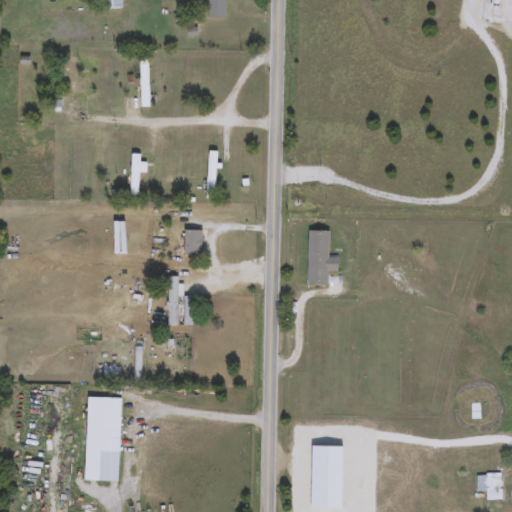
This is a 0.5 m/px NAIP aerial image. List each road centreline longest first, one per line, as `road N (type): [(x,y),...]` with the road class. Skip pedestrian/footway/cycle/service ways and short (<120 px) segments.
road 1 (residential): [(279,0),(270,511)]
road 2 (residential): [(75,120),(198,122),(224,113),(252,71),(278,55)]
